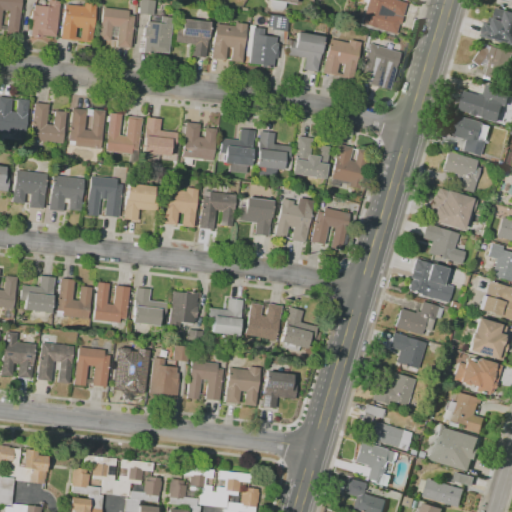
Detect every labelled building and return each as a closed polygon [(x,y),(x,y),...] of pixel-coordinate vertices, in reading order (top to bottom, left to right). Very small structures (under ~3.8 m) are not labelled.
[(20,0),(17,34),(5,33),(5,30),(0,29),(0,0),(20,0)] [(41,38),(29,36),(29,35),(26,34),(28,22),(29,22),(29,19),(28,19),(28,16),(30,16),(31,10),(32,10),(33,5),(46,7),(47,0),(59,1),(54,37),(41,35),(41,38)] [(153,0),(152,15),(137,14),(137,13),(136,13),(137,8),(138,8),(138,0),(153,0)] [(269,6),(270,1),(267,0),(294,0),(294,4),(284,3),(284,8),(280,11),(273,10),(269,6)] [(393,36),(360,26),(361,24),(360,24),(366,4),(362,2),(362,0),(398,0),(398,1),(406,3),(405,5),(406,5),(403,16),(402,15),(401,17),(393,14),(393,15),(401,18),(399,24),(398,24),(395,34),(393,34),(393,36)] [(90,43),(59,39),(63,4),(83,7),(83,3),(95,4),(93,26),(92,26),(90,43)] [(511,45),(481,36),(485,21),(489,22),(490,17),(493,17),(494,14),(495,14),(497,7),(511,11),(511,45)] [(129,49),(114,47),(116,37),(109,36),(109,41),(97,39),(99,24),(101,8),(127,11),(127,15),(133,16),(129,49)] [(153,54),(142,53),(142,51),(139,51),(141,37),(142,37),(143,27),(145,27),(146,21),(159,23),(160,16),(171,18),(167,53),(154,52),(153,54)] [(270,30),(272,16),(287,17),(285,31),(270,30)] [(204,57),(190,56),(191,44),(174,42),(176,27),(180,28),(181,19),(208,22),(204,57)] [(241,62),(229,61),(231,48),(226,47),(224,60),(210,58),(214,24),(233,26),(234,23),(246,24),(241,62)] [(276,43),(275,54),(273,54),(272,68),(260,67),(260,65),(247,63),(251,27),(262,29),(262,36),(275,37),(274,43),(276,43)] [(316,72),(302,70),(304,58),(287,55),(289,40),(294,41),(296,33),(322,37),(316,72)] [(348,79),(321,73),(329,39),(347,43),(348,40),(359,42),(358,46),(351,78),(348,78),(348,79)] [(388,90),(380,87),(380,88),(368,84),(368,83),(357,79),(368,43),(400,53),(388,90)] [(492,47),(492,45),(511,51),(511,58),(505,81),(486,75),(489,66),(482,64),(481,66),(473,61),(486,43),(492,47)] [(485,117),(459,109),(465,90),(480,95),(480,92),(483,93),(486,84),(503,89),(497,106),(490,103),(485,117)] [(23,139),(11,137),(12,134),(0,132),(0,97),(11,98),(9,112),(14,112),(16,99),(27,100),(23,139)] [(61,144),(35,141),(36,136),(30,135),(33,103),(47,104),(45,125),(52,125),(53,111),(65,112),(61,144)] [(99,149),(73,146),(73,145),(67,145),(68,141),(67,141),(71,108),(85,110),(85,109),(103,111),(99,149)] [(135,164),(128,164),(129,155),(104,151),(106,135),(105,135),(108,113),(120,115),(117,135),(124,136),(126,116),(141,118),(135,164)] [(478,156),(461,151),(465,139),(451,134),(457,114),(484,123),(484,124),(491,126),(486,143),(483,143),(478,156)] [(157,160),(144,158),(145,153),(141,153),(145,117),(159,119),(158,131),(176,133),(175,144),(178,144),(178,149),(174,148),(173,148),(172,156),(168,155),(168,156),(158,155),(157,160)] [(189,167),(177,165),(178,157),(180,157),(183,134),(179,133),(180,126),(184,126),(185,122),(198,124),(197,137),(202,138),(204,127),(215,129),(211,161),(201,160),(201,161),(190,159),(189,167)] [(244,174),(227,171),(228,162),(216,161),(217,153),(218,153),(220,138),(237,141),(239,129),(253,131),(249,167),(245,166),(244,174)] [(273,177),(254,174),(258,143),(257,143),(258,131),(273,133),(272,144),(289,146),(287,161),(283,161),(282,170),(274,169),(273,177)] [(323,179),(291,174),(297,137),(311,139),(308,155),(314,156),(316,145),(328,147),(323,179)] [(359,189),(336,183),(335,188),(327,186),(337,144),(351,148),(348,161),(353,162),(356,149),(368,152),(359,189)] [(471,192),(455,187),(458,178),(456,177),(456,175),(440,170),(446,151),(476,160),(474,167),(479,168),(471,192)] [(0,166),(3,167),(2,176),(8,177),(6,192),(0,191),(0,166)] [(41,209),(27,208),(29,194),(23,193),(22,204),(20,203),(20,206),(11,205),(12,203),(10,202),(14,170),(46,174),(41,209)] [(67,209),(68,199),(63,199),(61,212),(47,210),(51,175),(82,179),(78,211),(67,209)] [(117,218),(102,216),(105,200),(98,199),(96,216),(84,215),(85,210),(83,210),(84,206),(86,206),(89,176),(115,179),(115,184),(121,185),(117,218)] [(136,221),(122,219),(126,183),(131,184),(131,178),(141,180),(141,185),(153,187),(151,197),(156,198),(155,211),(137,209),(136,221)] [(192,227),(180,226),(182,213),(177,213),(175,225),(161,224),(165,189),(184,191),(184,188),(196,189),(192,227)] [(462,230),(433,222),(425,219),(430,203),(433,204),(433,202),(431,201),(435,188),(471,198),(471,199),(475,200),(471,214),(467,213),(462,230)] [(211,230),(197,228),(201,196),(202,196),(203,191),(208,192),(208,191),(234,195),(230,227),(219,225),(221,211),(214,210),(211,230)] [(267,236),(253,234),(254,223),(237,221),(239,206),(244,207),(245,197),(271,201),(267,236)] [(303,243),(289,240),(289,239),(284,238),(284,239),(272,237),(280,199),(292,201),(292,205),(311,209),(303,243)] [(340,250),(328,248),(333,228),(327,226),(323,245),(309,242),(316,211),(322,212),(323,208),(348,214),(343,236),(347,237),(346,244),(341,243),(340,250)] [(511,241),(495,237),(501,218),(510,220),(511,212),(511,241)] [(460,264),(427,254),(431,241),(421,238),(425,224),(437,227),(437,228),(457,234),(452,248),(464,252),(460,264)] [(511,282),(490,276),(495,260),(486,257),(490,244),(502,247),(501,250),(511,252),(511,282)] [(409,291),(407,288),(410,280),(411,279),(408,278),(414,259),(446,268),(442,280),(445,280),(444,284),(452,286),(447,304),(430,298),(429,299),(419,296),(420,295),(409,291)] [(10,319),(5,318),(6,308),(0,307),(0,290),(2,290),(4,276),(15,277),(10,319)] [(44,317),(30,315),(30,311),(22,310),(24,301),(19,300),(20,285),(38,287),(39,276),(53,278),(49,313),(45,312),(44,317)] [(86,319),(61,316),(61,317),(55,316),(59,279),(73,280),(71,300),(77,301),(79,286),(90,287),(86,319)] [(511,320),(481,312),(481,311),(478,310),(476,309),(480,295),(484,296),(488,281),(511,287),(511,320)] [(118,323),(92,320),(96,282),(108,284),(105,304),(111,305),(114,286),(128,288),(124,319),(118,318),(118,323)] [(147,333),(135,331),(136,324),(131,323),(135,288),(149,289),(147,301),(165,303),(163,318),(158,317),(157,326),(148,325),(147,333)] [(178,329),(167,328),(171,291),(184,293),(184,291),(196,293),(195,302),(197,303),(195,318),(193,318),(192,324),(191,324),(191,326),(179,325),(178,329)] [(234,341),(221,339),(222,334),(210,333),(211,324),(206,323),(208,308),(226,310),(227,299),(241,301),(237,336),(235,335),(234,341)] [(274,341),(243,334),(250,303),(250,301),(262,304),(262,303),(267,304),(281,306),(274,341)] [(420,335),(394,328),(400,309),(414,313),(415,311),(419,312),(422,302),(437,306),(437,307),(442,309),(439,319),(434,317),(430,332),(422,329),(420,335)] [(297,352),(281,348),(282,343),(279,342),(288,307),(302,311),(299,322),(316,327),(314,331),(320,333),(317,341),(312,340),(311,343),(307,342),(305,349),(298,347),(297,352)] [(501,361),(467,351),(469,343),(468,343),(471,332),(472,333),(477,318),(506,327),(503,335),(502,338),(503,338),(502,340),(506,341),(505,344),(506,345),(504,352),(503,352),(501,361)] [(199,346),(184,345),(186,330),(201,331),(199,346)] [(29,378),(16,377),(17,364),(12,363),(10,376),(0,375),(0,367),(3,343),(4,332),(15,333),(15,342),(33,344),(29,378)] [(416,370),(395,363),(399,351),(388,347),(392,332),(406,337),(405,337),(425,343),(416,370)] [(67,384),(56,383),(58,362),(52,361),(49,381),(35,380),(40,343),(72,347),(67,384)] [(186,362),(171,360),(172,345),(187,347),(186,362)] [(104,387),(90,386),(90,384),(84,383),(83,386),(72,385),(77,347),(103,350),(102,355),(108,356),(104,387)] [(164,358),(158,356),(159,350),(166,351),(164,358)] [(142,392),(131,391),(132,378),(126,377),(125,390),(111,389),(115,354),(135,357),(135,353),(146,354),(142,392)] [(174,399),(160,397),(160,395),(147,394),(151,358),(163,359),(162,366),(175,368),(175,374),(177,374),(174,399)] [(487,395),(474,391),(476,387),(469,385),(467,386),(462,384),(461,383),(452,380),(457,362),(463,364),(464,360),(473,363),(474,360),(478,361),(479,359),(501,365),(495,383),(492,393),(487,395)] [(217,401),(203,399),(205,384),(199,383),(197,400),(185,398),(190,360),(216,364),(215,368),(221,369),(217,401)] [(253,406),(242,405),(242,404),(237,403),(237,404),(223,402),(227,368),(246,370),(247,367),(258,368),(253,406)] [(273,409),(260,407),(264,372),(291,375),(290,384),(295,384),(293,399),(275,397),(273,409)] [(406,406),(389,401),(387,405),(371,400),(376,385),(387,389),(388,385),(390,386),(394,373),(414,380),(406,406)] [(480,433),(465,429),(467,425),(451,420),(450,421),(442,418),(447,402),(449,402),(449,401),(454,403),(458,393),(479,399),(475,415),(485,418),(480,433)] [(381,419),(362,413),(365,404),(383,410),(381,419)] [(397,448),(360,436),(366,419),(402,430),(397,448)] [(478,440),(479,442),(478,447),(476,448),(478,449),(475,459),(472,458),(468,471),(428,459),(438,425),(479,437),(478,440)] [(388,486),(366,479),(369,469),(366,468),(366,466),(354,462),(357,452),(356,452),(358,444),(359,444),(360,442),(386,450),(386,451),(395,453),(392,464),(385,462),(383,468),(385,469),(384,474),(391,476),(388,486)] [(43,484),(28,483),(28,482),(14,480),(15,477),(7,476),(8,464),(0,462),(0,445),(8,446),(8,448),(12,448),(12,449),(18,450),(17,465),(22,465),(23,450),(35,451),(35,456),(46,457),(44,473),(45,473),(44,479),(43,478),(43,484)] [(123,511),(125,498),(128,499),(129,491),(130,491),(131,484),(128,484),(127,497),(100,493),(101,480),(91,479),(91,476),(90,476),(92,465),(82,464),(83,455),(115,459),(113,475),(112,480),(117,481),(118,475),(116,475),(117,468),(119,468),(120,459),(151,463),(150,472),(148,471),(148,477),(159,478),(159,481),(160,481),(158,494),(157,494),(156,503),(138,501),(138,505),(155,507),(154,511),(123,511)] [(0,466),(1,467),(0,472),(4,472),(3,477),(13,478),(10,506),(0,504),(0,466)] [(219,511),(220,511),(222,511),(222,509),(225,510),(226,502),(229,503),(229,495),(226,495),(224,508),(197,505),(198,491),(195,491),(194,499),(196,499),(195,506),(198,507),(197,511),(166,511),(167,508),(184,510),(184,506),(167,504),(168,498),(167,497),(169,479),(182,481),(183,475),(179,475),(181,466),(212,470),(211,478),(210,478),(209,486),(210,486),(209,492),(214,492),(215,487),(217,470),(249,474),(248,483),(244,482),(243,488),(256,489),(256,492),(257,493),(256,503),(255,503),(255,508),(253,507),(253,511),(219,511)] [(71,511),(72,510),(68,510),(70,498),(87,500),(87,495),(70,493),(71,486),(70,486),(71,482),(69,482),(71,471),(72,468),(85,469),(84,474),(88,474),(86,486),(98,488),(98,495),(101,496),(99,511),(71,511)] [(472,486),(454,481),(456,472),(475,477),(472,486)] [(383,511),(358,511),(355,511),(356,510),(351,508),(355,497),(344,493),(348,478),(365,484),(362,492),(387,500),(383,511)] [(423,496),(424,493),(418,491),(421,479),(427,480),(428,478),(464,489),(459,507),(423,496)] [(411,507),(403,504),(405,496),(414,498),(411,507)] [(420,511),(423,503),(443,509),(442,511),(420,511)]
